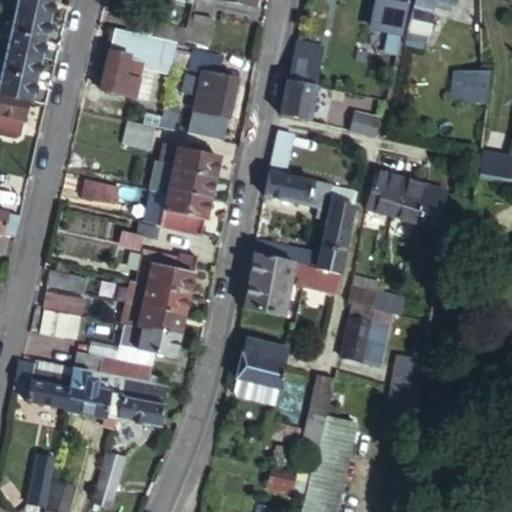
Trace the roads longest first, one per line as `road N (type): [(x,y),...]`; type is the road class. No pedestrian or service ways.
road 1 (residential): [(263,117),(226,310),(156,511)]
road 2 (residential): [(0,381),(87,0)]
road 3 (residential): [(263,117),(370,145),(325,361)]
